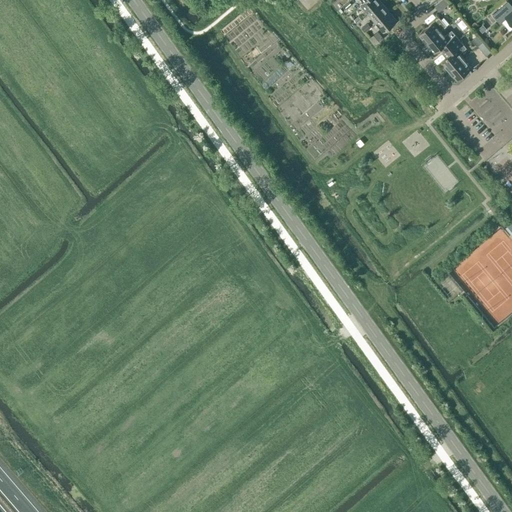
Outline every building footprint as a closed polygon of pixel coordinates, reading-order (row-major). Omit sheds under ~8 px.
[(361,6),(368,15),(382,3),(378,0),(367,0),(364,3),(361,6)] [(443,0),(435,7),(439,12),(448,3),(445,0),(443,0)] [(506,17),(511,24),(511,7),(508,2),(493,14),(500,22),(506,17)] [(350,7),(347,3),(343,6),(340,9),(342,11),(345,8),(346,10),(350,7)] [(376,23),(389,12),(382,3),(368,15),(376,23)] [(383,32),(397,21),(389,12),(376,23),(383,32)] [(419,34),(426,43),(440,32),(440,31),(445,26),(438,17),(419,34)] [(365,25),(362,28),(365,32),(366,32),(371,27),(368,23),(365,25)] [(486,29),(483,25),(478,28),(482,33),(486,29)] [(451,31),(444,36),(440,32),(426,43),(434,52),(440,47),(443,52),(458,39),(451,31)] [(379,33),(371,40),(376,45),(384,39),(379,33)] [(465,48),(458,39),(443,52),(447,56),(441,61),(449,70),(463,58),(459,54),(465,48)] [(478,46),(486,56),(490,52),(482,42),(478,46)] [(457,79),(471,68),(463,58),(449,70),(457,79)]
